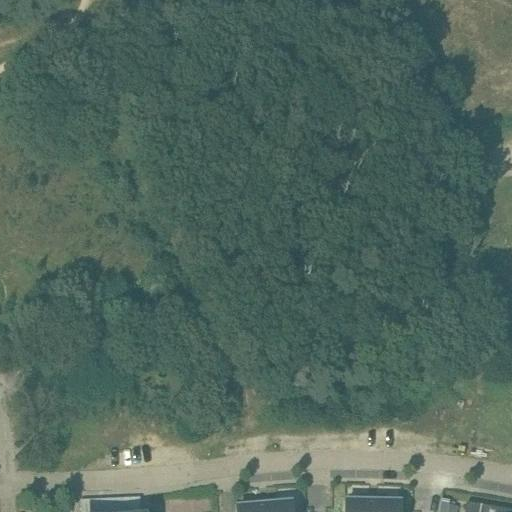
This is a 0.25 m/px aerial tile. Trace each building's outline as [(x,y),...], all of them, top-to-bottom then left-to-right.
[(80,501),(80,511),(110,511),(110,500),(80,501)] [(441,500),(438,511),(448,511),(449,506),(450,502),(441,500)] [(372,511),(373,505),(360,504),(360,502),(345,502),(344,511),(372,511)] [(386,505),(373,505),(372,511),(400,511),(401,503),(386,502),(386,505)] [(276,507),(264,508),(264,511),(292,511),(291,503),(276,504),(276,507)]
